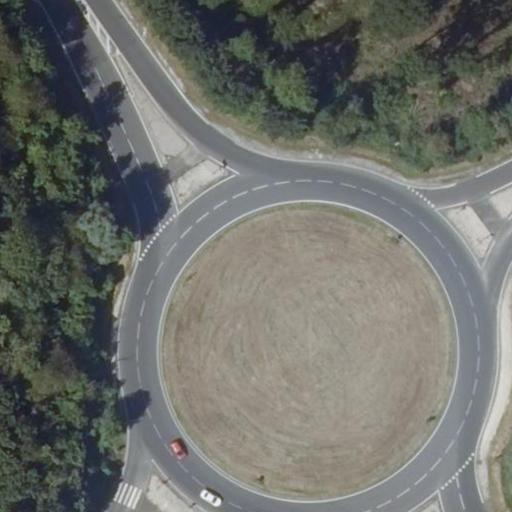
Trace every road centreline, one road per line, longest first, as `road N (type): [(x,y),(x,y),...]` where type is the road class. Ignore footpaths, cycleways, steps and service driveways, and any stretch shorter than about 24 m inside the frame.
road 1 (primary): [(59,0),(148,186),(155,262)]
road 2 (primary): [(268,184),(177,112),(87,0)]
road 3 (primary): [(155,262),(130,344),(148,428)]
road 4 (primary): [(444,448),(465,404),(474,356),(468,307)]
road 5 (primary): [(268,184),(224,199),(185,226),(155,262)]
road 6 (primary): [(396,208),(356,189),(268,184)]
road 7 (primary): [(468,307),(452,269),(396,208)]
road 8 (secondary): [(511,173),(396,208)]
